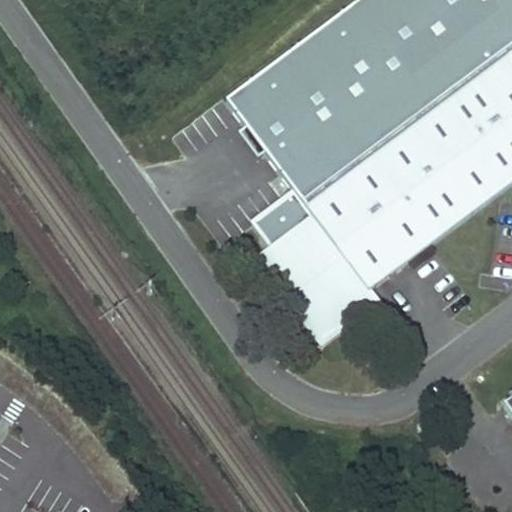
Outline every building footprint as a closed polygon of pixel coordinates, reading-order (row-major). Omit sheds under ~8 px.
[(410,134),(511,56),(511,0),(374,0),(230,106),(296,198),(257,230),(273,253),(312,224),(305,214),(410,134)] [(321,350),(354,323),(357,305),(368,297),(429,251),(511,188),(511,56),(410,134),(305,214),(312,224),(273,253),(258,265),(321,350)] [(376,307),(368,297),(357,305),(354,323),(376,307)] [(511,421),(511,402),(503,409),(511,421)] [(426,439),(442,426),(434,416),(418,428),(426,439)]
